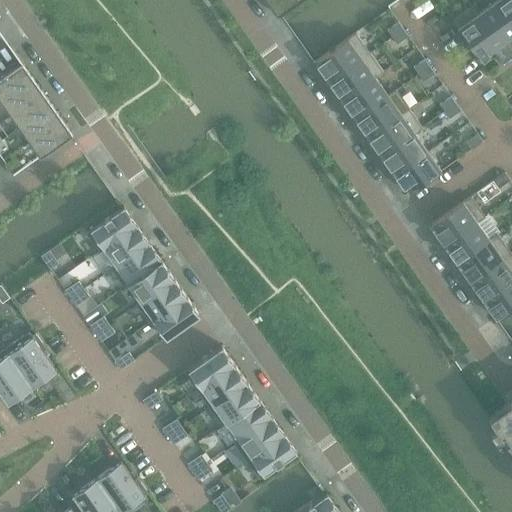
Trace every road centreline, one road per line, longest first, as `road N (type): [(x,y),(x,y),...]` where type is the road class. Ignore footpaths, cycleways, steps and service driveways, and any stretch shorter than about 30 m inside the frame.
road 1 (residential): [(391,227),(235,0)]
road 2 (residential): [(236,317),(372,511)]
road 3 (residential): [(105,131),(236,317)]
road 4 (residential): [(501,384),(391,227)]
road 5 (residential): [(4,511),(125,396)]
road 6 (residential): [(511,131),(391,227)]
road 7 (residential): [(39,280),(125,396)]
road 8 (residential): [(105,131),(24,18)]
road 9 (residential): [(125,396),(236,317)]
road 10 (residential): [(125,396),(0,443)]
road 11 (residential): [(125,396),(199,502)]
